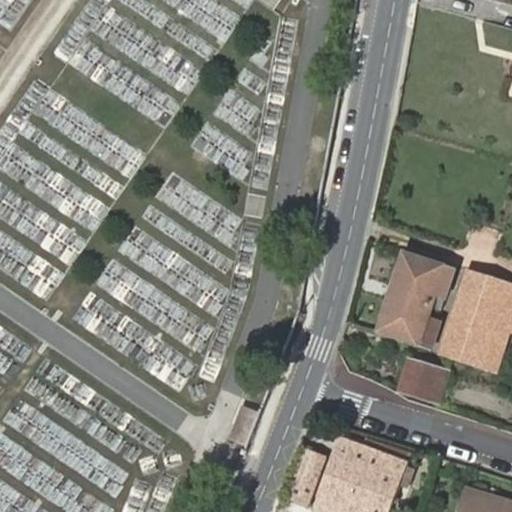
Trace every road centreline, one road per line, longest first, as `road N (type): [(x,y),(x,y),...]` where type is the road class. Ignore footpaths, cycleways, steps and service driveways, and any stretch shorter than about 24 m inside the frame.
road 1 (tertiary): [(396,0),(340,275),(304,389)]
road 2 (residential): [(304,389),(511,456)]
road 3 (tertiary): [(304,389),(256,511)]
